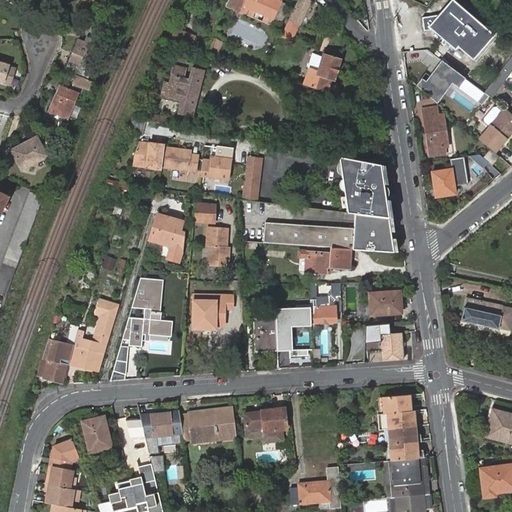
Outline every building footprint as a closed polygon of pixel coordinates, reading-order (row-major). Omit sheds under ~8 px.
[(246,7),(244,6),(230,0),(228,0),(226,5),(242,12),(241,13),(243,13),(246,7)] [(282,2),(276,0),(246,0),(244,6),(246,7),(265,15),(274,19),(282,2)] [(311,1),(308,0),(298,0),(280,37),(290,42),(311,1)] [(453,0),(451,0),(429,26),(455,49),(457,46),(473,59),(494,35),(453,0)] [(291,7),(282,2),(274,19),(271,26),(280,30),(291,7)] [(256,12),(246,7),(243,13),(254,18),(256,12)] [(271,26),(262,22),(243,13),(241,13),(271,26)] [(274,19),(265,15),(262,22),(271,26),(274,19)] [(116,32),(110,28),(107,34),(113,37),(116,32)] [(190,48),(195,36),(175,28),(171,40),(190,48)] [(85,42),(78,39),(66,70),(85,77),(100,42),(87,37),(85,42)] [(208,53),(216,57),(223,43),(214,38),(208,53)] [(332,78),(338,58),(324,54),(318,71),(312,69),(313,66),(310,65),(309,68),(310,68),(304,83),(328,91),(332,78)] [(429,61),(421,70),(435,82),(431,87),(441,95),(452,81),(429,61)] [(0,63),(0,80),(4,82),(3,83),(10,85),(15,69),(8,67),(8,66),(0,63)] [(511,66),(507,63),(496,78),(503,84),(511,72),(511,66)] [(192,117),(205,70),(192,67),(189,80),(187,79),(183,78),(186,69),(173,66),(169,82),(164,81),(160,96),(181,102),(178,114),(192,117)] [(91,81),(76,75),(70,89),(85,94),(91,81)] [(496,78),(484,93),(491,99),(503,84),(496,78)] [(79,93),(60,85),(49,111),(68,119),(79,93)] [(481,106),(487,98),(471,85),(465,93),(481,106)] [(435,107),(422,109),(429,156),(446,153),(446,151),(445,146),(448,146),(446,133),(446,131),(443,114),(439,115),(438,109),(435,107)] [(511,115),(506,110),(480,140),(490,149),(491,149),(495,153),(511,134),(511,115)] [(164,123),(165,117),(152,114),(151,121),(164,123)] [(129,132),(134,133),(140,120),(131,118),(129,132)] [(144,135),(146,121),(140,120),(134,133),(144,135)] [(37,138),(12,151),(22,168),(46,155),(37,138)] [(161,165),(197,170),(199,155),(191,154),(192,150),(164,146),(164,144),(139,140),(134,151),(133,163),(161,167),(161,165)] [(495,153),(491,149),(484,157),(493,164),(499,157),(495,153)] [(203,158),(201,174),(229,178),(232,159),(215,156),(211,160),(203,158)] [(244,199),(258,201),(264,158),(249,156),(244,199)] [(480,157),(475,163),(486,171),(491,166),(480,157)] [(378,166),(340,158),(341,169),(342,171),(348,212),(355,213),(386,217),(389,218),(386,200),(383,184),(383,181),(382,173),(381,167),(378,166)] [(452,169),(432,172),(436,197),(456,193),(452,169)] [(0,293),(6,295),(39,209),(43,197),(30,192),(0,269),(0,293)] [(214,205),(194,204),(192,220),(213,221),(214,205)] [(387,223),(386,217),(355,213),(355,220),(354,228),(293,224),(265,222),(264,241),(332,246),(350,247),(352,248),(392,251),(387,223)] [(157,214),(149,240),(168,245),(169,249),(167,258),(178,261),(181,252),(182,232),(179,231),(182,222),(157,214)] [(227,227),(209,226),(208,246),(210,246),(209,263),(228,264),(229,246),(226,246),(227,227)] [(350,247),(332,246),(331,252),(309,251),(309,250),(299,249),(299,255),(308,256),(307,270),(326,272),(326,266),(349,267),(350,247)] [(99,268),(110,272),(115,259),(104,255),(99,268)] [(163,281),(140,278),(132,307),(144,308),(144,318),(129,317),(122,339),(121,343),(129,344),(142,345),(143,334),(171,336),(172,321),(161,320),(162,312),(160,312),(163,281)] [(315,298),(310,298),(310,306),(310,308),(311,323),(336,322),(335,305),(334,305),(334,301),(335,297),(341,297),(340,282),(332,282),(331,282),(331,292),(328,292),(328,295),(315,296),(315,298)] [(371,315),(401,312),(400,291),(370,293),(371,315)] [(193,294),(193,301),(215,301),(224,301),(224,303),(232,303),(232,309),(240,309),(240,302),(232,294),(193,294)] [(511,324),(511,308),(465,298),(463,307),(460,321),(498,329),(499,328),(510,331),(511,324)] [(92,343),(77,339),(74,348),(73,348),(70,359),(69,365),(100,371),(107,346),(109,340),(119,306),(100,300),(96,313),(100,315),(92,343)] [(215,301),(193,301),(193,329),(215,329),(215,326),(231,326),(232,309),(232,303),(224,303),(224,301),(215,301)] [(311,323),(310,308),(277,309),(279,351),(293,351),(292,326),(311,326),(311,323)] [(277,351),(275,317),(253,318),(255,351),(277,351)] [(381,334),(391,334),(390,325),(368,326),(366,351),(381,350),(381,334)] [(77,332),(78,329),(71,327),(66,343),(48,339),(43,353),(36,376),(43,378),(62,383),(66,365),(59,363),(60,358),(60,357),(70,359),(73,348),(74,345),(77,332)] [(366,351),(368,362),(382,361),(382,363),(403,361),(402,333),(391,334),(381,334),(381,350),(366,351)] [(129,344),(121,343),(110,381),(119,380),(129,344)] [(383,398),(385,414),(386,413),(411,411),(411,403),(414,403),(413,395),(383,398)] [(183,433),(184,440),(191,439),(217,435),(218,439),(237,437),(233,407),(202,411),(202,417),(198,418),(197,413),(180,415),(183,433)] [(261,412),(244,414),(246,438),(263,436),(264,442),(282,441),(281,429),(287,429),(284,408),(261,410),(261,412)] [(486,419),(481,439),(502,444),(503,441),(511,443),(511,414),(492,409),(489,420),(486,419)] [(417,418),(416,410),(411,411),(386,413),(388,429),(416,426),(415,418),(417,418)] [(140,415),(149,454),(159,452),(157,436),(183,433),(180,415),(179,411),(140,415)] [(83,423),(89,452),(111,447),(104,417),(95,419),(82,422),(83,423)] [(416,426),(388,429),(389,444),(417,442),(421,442),(421,434),(417,435),(416,426)] [(79,457),(72,438),(62,442),(63,446),(59,447),(54,446),(51,458),(54,459),(53,466),(71,469),(72,464),(69,464),(70,460),(79,457)] [(417,442),(389,444),(391,461),(421,458),(421,450),(418,450),(417,442)] [(511,454),(511,465),(480,469),(484,496),(494,495),(494,492),(511,489),(511,454)] [(162,456),(150,457),(154,472),(164,471),(162,456)] [(391,461),(386,461),(389,494),(391,494),(391,497),(396,497),(413,495),(412,481),(426,481),(424,457),(421,458),(391,461)] [(72,476),(73,470),(71,469),(53,466),(50,465),(47,484),(74,489),(76,477),(72,476)] [(331,508),(341,507),(338,467),(327,468),(329,481),(304,483),(304,487),(299,488),(290,489),(292,504),(320,502),(330,500),(331,508)] [(75,501),(77,490),(74,489),(47,484),(46,484),(45,491),(48,492),(46,503),(53,504),(71,507),(72,500),(75,501)] [(123,493),(127,511),(137,511),(144,510),(144,511),(153,511),(154,511),(159,511),(156,499),(151,500),(147,484),(136,486),(137,489),(123,493)] [(419,511),(419,510),(424,509),(431,509),(430,494),(413,495),(396,497),(397,511),(419,511)] [(320,509),(331,508),(330,500),(320,502),(320,509)]
